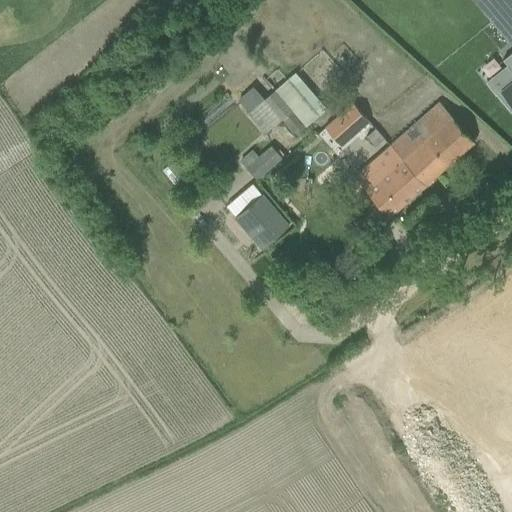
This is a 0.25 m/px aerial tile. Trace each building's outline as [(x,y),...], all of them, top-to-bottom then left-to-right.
[(511,0),(476,0),(475,1),(510,43),(511,41),(511,0)] [(452,63),(464,76),(500,44),(487,31),(452,63)] [(509,68),(488,85),(497,97),(511,114),(511,55),(504,62),(509,68)] [(295,71),(248,113),(267,133),(292,111),(306,126),(328,107),(295,71)] [(352,103),(337,116),(353,134),(368,121),(352,103)] [(438,103),(389,147),(423,185),(473,141),(438,103)] [(191,128),(180,138),(186,145),(197,135),(191,128)] [(141,138),(130,148),(136,155),(147,145),(141,138)] [(423,185),(389,147),(354,177),(389,216),(423,185)] [(259,156),(246,167),(257,179),(270,168),(259,156)] [(261,195),(234,219),(260,249),(288,225),(261,195)] [(511,275),(406,341),(448,409),(511,369),(511,275)]
